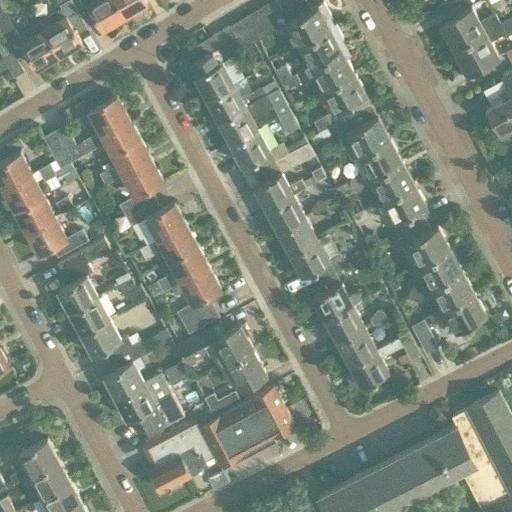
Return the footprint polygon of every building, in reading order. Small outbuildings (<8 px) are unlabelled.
[(72,0),(84,19),(95,13),(88,0),(87,0),(72,0)] [(117,0),(88,0),(95,13),(104,26),(125,13),(117,0)] [(147,0),(117,0),(125,13),(147,0)] [(278,0),(269,0),(267,2),(281,25),(288,21),(287,20),(290,19),(283,7),(278,0)] [(306,0),(295,0),(283,7),(290,19),(311,7),(306,0)] [(311,7),(290,19),(287,20),(288,21),(300,42),(336,22),(336,21),(333,23),(329,16),(332,14),(323,0),(319,3),(318,2),(311,7)] [(267,2),(256,7),(270,32),(281,25),(267,2)] [(0,3),(0,28),(5,36),(16,29),(0,3)] [(454,46),(499,20),(493,9),(479,17),(471,4),(440,21),(454,46)] [(44,26),(60,52),(81,39),(61,6),(47,14),(51,21),(44,26)] [(270,32),(256,7),(246,13),(260,37),(270,32)] [(511,13),(499,21),(499,20),(454,46),(467,70),(497,53),(490,40),(511,28),(511,13)] [(231,23),(245,46),(254,41),(242,18),(231,23)] [(344,36),(336,22),(300,42),(312,64),(343,47),(339,39),(344,36)] [(231,23),(221,29),(234,52),(245,46),(231,23)] [(60,52),(44,26),(21,39),(36,66),(60,52)] [(221,29),(211,34),(218,46),(225,57),(234,52),(221,29)] [(218,46),(211,34),(190,46),(197,58),(218,46)] [(207,95),(234,81),(222,59),(225,57),(218,46),(197,58),(193,60),(199,71),(195,73),(207,95)] [(343,47),(312,64),(306,68),(304,69),(306,73),(308,76),(316,72),(324,86),(355,69),(343,47)] [(13,50),(0,58),(0,70),(7,66),(14,76),(25,69),(13,50)] [(355,69),(324,86),(335,107),(325,112),(326,113),(313,119),(319,130),(331,123),(332,124),(373,102),(355,69)] [(511,70),(502,76),(511,92),(486,105),(501,134),(511,127),(511,70)] [(241,95),(234,81),(207,95),(219,117),(266,92),(262,84),(241,95)] [(279,85),(266,92),(219,117),(231,140),(258,126),(252,115),(274,104),(271,99),(283,94),(279,85)] [(100,129),(129,114),(117,92),(88,108),(100,129)] [(379,113),(373,102),(332,124),(337,135),(348,129),(360,152),(391,135),(379,113)] [(140,136),(129,114),(100,129),(112,151),(140,136)] [(82,153),(76,141),(66,123),(44,134),(56,157),(60,165),(70,159),(82,153)] [(269,146),(258,126),(231,140),(244,162),(250,159),(255,169),(308,140),(305,135),(285,145),(282,139),(269,146)] [(94,132),(76,141),(82,153),(100,144),(94,132)] [(391,135),(360,152),(372,174),(403,157),(391,135)] [(140,136),(112,151),(123,173),(152,157),(140,136)] [(308,140),(255,169),(261,180),(254,184),(267,207),(294,192),(294,191),(306,185),(301,175),(289,182),(282,170),(315,153),(308,140)] [(33,172),(32,170),(21,150),(0,161),(0,178),(4,187),(33,172)] [(123,173),(124,174),(135,194),(120,202),(126,212),(157,196),(151,186),(164,179),(152,157),(123,173)] [(415,179),(403,157),(372,174),(385,196),(415,179)] [(67,172),(68,171),(75,168),(70,159),(60,165),(54,168),(56,172),(58,176),(67,172)] [(42,175),(44,178),(56,172),(54,168),(50,161),(38,167),(42,175)] [(117,177),(111,165),(99,171),(105,183),(117,177)] [(33,172),(4,187),(16,208),(44,193),(36,178),(42,175),(38,167),(32,170),(33,172)] [(415,179),(385,196),(403,229),(425,216),(419,205),(428,201),(415,179)] [(67,192),(55,199),(62,211),(74,204),(67,192)] [(294,192),(267,207),(278,228),(306,213),(294,192)] [(56,214),(44,193),(16,208),(27,229),(56,214)] [(162,206),(157,196),(126,212),(132,224),(146,216),(157,237),(186,221),(175,199),(162,206)] [(312,210),(326,202),(324,199),(318,198),(310,206),(312,210)] [(327,205),(326,202),(312,210),(314,214),(325,212),(327,205)] [(306,213),(278,228),(290,250),(318,235),(306,213)] [(56,214),(27,229),(39,251),(52,244),(58,255),(88,239),(82,228),(68,236),(56,214)] [(425,216),(403,229),(421,262),(451,246),(438,223),(431,227),(425,216)] [(198,242),(186,221),(157,237),(169,258),(198,242)] [(104,235),(81,248),(87,259),(88,260),(111,247),(104,235)] [(318,235),(290,250),(302,272),(309,269),(314,279),(344,263),(346,262),(340,251),(329,256),(318,235)] [(152,239),(139,246),(145,258),(158,251),(152,239)] [(209,264),(198,242),(169,258),(180,279),(209,264)] [(463,268),(451,246),(421,262),(433,284),(463,268)] [(87,259),(81,248),(57,261),(63,272),(87,259)] [(88,260),(87,259),(63,272),(69,283),(59,288),(70,309),(99,294),(88,273),(93,270),(88,260)] [(344,263),(314,279),(320,291),(314,294),(326,316),(354,301),(363,297),(358,287),(349,292),(340,275),(348,271),(344,263)] [(174,283),(171,285),(175,293),(185,288),(192,302),(178,309),(189,330),(219,314),(208,292),(221,285),(209,264),(180,279),(180,280),(174,283)] [(119,284),(132,276),(127,268),(122,271),(122,272),(115,277),(119,284)] [(463,268),(433,284),(445,306),(475,289),(463,268)] [(171,285),(174,283),(169,272),(146,283),(152,295),(171,285)] [(137,284),(132,276),(119,284),(124,292),(137,284)] [(413,295),(427,287),(425,284),(413,286),(411,292),(413,295)] [(429,291),(427,287),(413,295),(414,298),(421,300),(429,291)] [(487,312),(475,289),(445,306),(449,313),(457,327),(457,328),(487,312)] [(99,294),(70,309),(82,331),(111,315),(99,294)] [(354,301),(326,316),(338,339),(366,324),(354,301)] [(372,320),(386,312),(385,310),(378,308),(370,317),(372,320)] [(388,315),(386,312),(372,320),(374,324),(386,322),(388,315)] [(111,315),(82,331),(94,354),(105,348),(110,358),(153,335),(152,333),(133,343),(129,335),(123,338),(111,315)] [(411,323),(426,350),(438,344),(423,317),(411,323)] [(225,361),(254,346),(240,321),(219,333),(213,322),(176,343),(188,365),(196,360),(194,357),(207,350),(209,354),(218,349),(225,361)] [(378,346),(377,344),(366,324),(338,339),(350,361),(378,346)] [(411,358),(421,352),(409,329),(398,335),(403,343),(411,358)] [(153,335),(110,358),(116,368),(105,374),(117,395),(162,371),(161,370),(145,378),(133,357),(158,344),(153,335)] [(378,346),(350,361),(362,383),(390,368),(382,353),(403,343),(398,335),(387,340),(377,344),(378,346)] [(0,367),(9,363),(0,346),(0,367)] [(254,346),(225,361),(239,386),(267,370),(254,346)] [(162,371),(117,395),(128,416),(139,411),(144,421),(139,424),(145,435),(185,413),(162,371)] [(264,416),(285,405),(273,383),(252,394),(264,416)] [(222,408),(240,399),(234,388),(218,397),(214,390),(205,396),(214,412),(223,408),(222,408)] [(456,422),(318,493),(327,511),(368,511),(461,464),(483,508),(474,511),(511,511),(511,413),(499,388),(467,404),(468,406),(452,414),(456,422)] [(212,414),(199,421),(212,445),(216,453),(214,454),(219,463),(294,423),(285,405),(264,416),(252,394),(241,400),(240,399),(222,408),(223,408),(214,412),(215,413),(212,414)] [(199,421),(212,414),(206,403),(194,409),(197,414),(196,414),(199,421)] [(212,445),(199,421),(196,414),(142,443),(154,464),(150,467),(161,488),(208,463),(201,451),(212,445)] [(31,472),(59,457),(48,436),(19,451),(26,464),(9,472),(14,482),(31,473),(31,472)] [(70,478),(59,457),(31,472),(31,473),(42,493),(70,478)] [(230,479),(224,468),(211,475),(210,479),(215,487),(230,479)] [(70,478),(42,493),(51,511),(58,511),(82,499),(70,478)] [(0,500),(6,511),(7,511),(15,508),(7,493),(0,497),(0,500)] [(302,511),(317,511),(310,497),(298,504),(302,511)] [(88,511),(82,499),(58,511),(88,511)]
